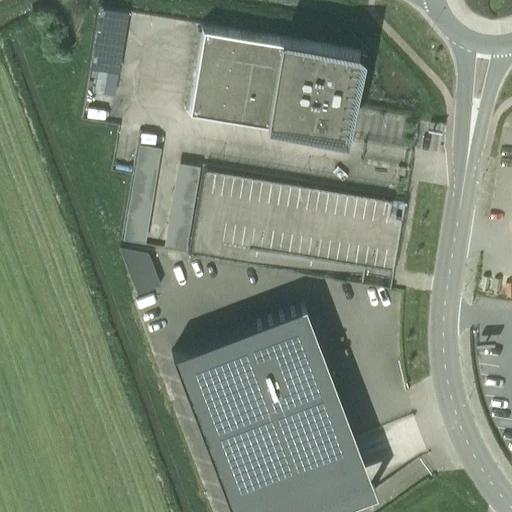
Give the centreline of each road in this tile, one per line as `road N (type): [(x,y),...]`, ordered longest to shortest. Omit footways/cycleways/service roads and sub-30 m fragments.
road 1 (unclassified): [(117,511),(0,167)]
road 2 (unclassified): [(469,147),(442,351),(459,425),(487,478)]
